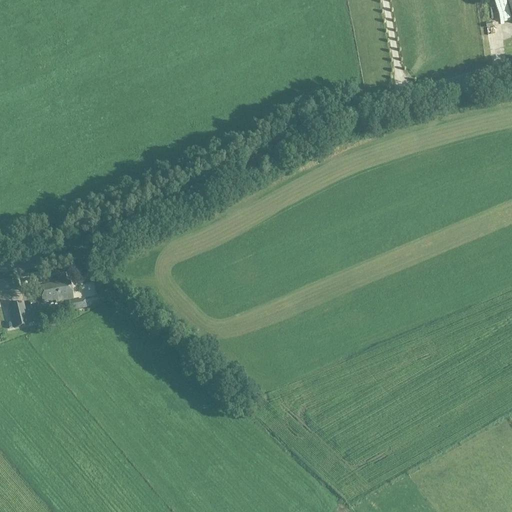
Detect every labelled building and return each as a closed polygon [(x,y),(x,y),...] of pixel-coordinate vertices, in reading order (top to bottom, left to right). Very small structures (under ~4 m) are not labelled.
[(490,33),(490,34),(485,35),(487,50),(500,48),(497,32),(490,33)] [(10,280),(0,281),(0,292),(12,290),(10,280)] [(73,300),(69,280),(49,284),(49,286),(40,287),(43,303),(56,301),(56,303),(73,300)] [(99,301),(111,297),(108,288),(96,293),(99,301)] [(84,300),(70,303),(71,311),(86,308),(84,300)] [(29,327),(24,303),(10,306),(15,330),(29,327)]
